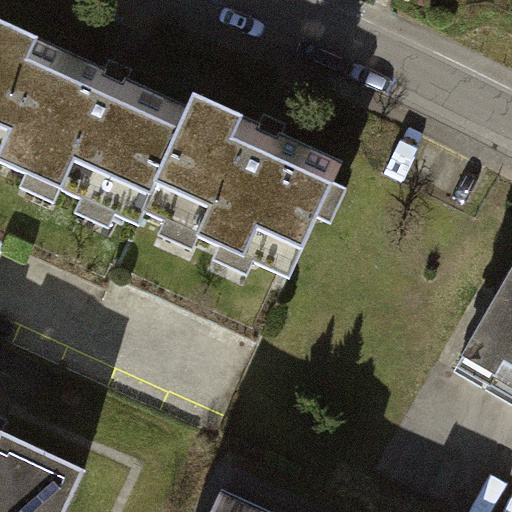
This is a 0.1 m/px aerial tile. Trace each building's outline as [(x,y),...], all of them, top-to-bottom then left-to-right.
[(0,182),(132,240),(139,225),(183,125),(0,45),(0,182)] [(189,111),(183,125),(139,225),(293,293),(344,179),(189,111)] [(511,274),(452,381),(511,414),(511,274)] [(0,511),(60,511),(78,473),(0,438),(0,511)] [(239,511),(218,502),(213,511),(239,511)]
